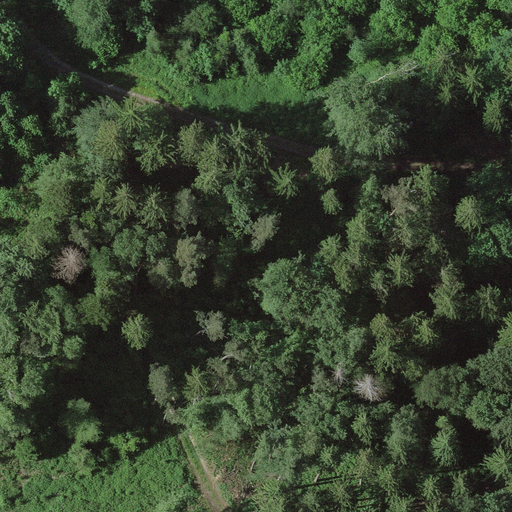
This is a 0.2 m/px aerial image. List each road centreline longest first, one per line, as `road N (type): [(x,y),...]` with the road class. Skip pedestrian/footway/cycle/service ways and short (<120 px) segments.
road 1 (track): [(224,511),(30,43)]
road 2 (track): [(30,43),(195,129),(511,181)]
